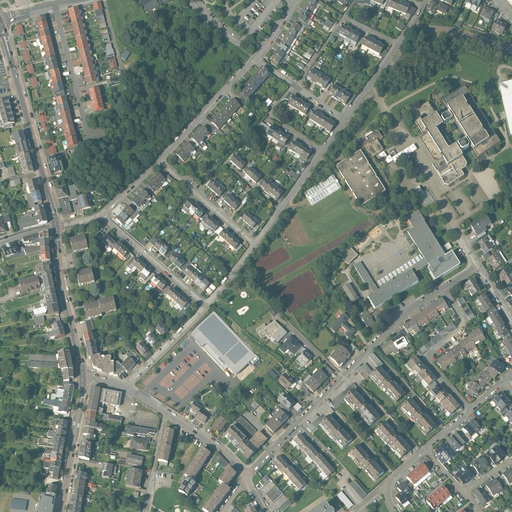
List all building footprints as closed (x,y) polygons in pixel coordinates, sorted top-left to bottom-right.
[(154,0),(142,0),(139,3),(148,14),(159,5),(155,0),(154,0)] [(395,0),(395,1),(392,0),(390,0),(388,6),(391,8),(394,10),(398,0),(396,0),(395,0)] [(400,1),(398,0),(394,10),(400,12),(400,11),(403,4),(400,3),(400,1)] [(474,0),(471,6),(477,9),(479,4),(481,0),(474,0)] [(511,0),(503,0),(511,9),(511,0)] [(448,7),(440,3),(438,6),(430,2),(429,5),(426,11),(434,14),(436,10),(443,13),(445,9),(447,10),(448,7)] [(100,3),(93,4),(95,11),(102,10),(100,3)] [(314,8),(308,4),(304,9),(305,9),(311,13),(314,8)] [(407,6),(403,4),(400,11),(403,13),(405,14),(405,16),(408,20),(410,16),(411,17),(412,15),(415,9),(412,8),(413,6),(407,4),(407,6)] [(493,12),(484,7),(480,15),(489,20),(493,12)] [(78,8),(69,11),(70,18),(80,15),(82,15),(81,12),(79,13),(78,8)] [(311,13),(305,9),(302,14),(302,15),(308,19),(311,13)] [(102,10),(95,11),(97,18),(104,16),(102,10)] [(80,15),(70,18),(72,24),(81,22),(83,21),(83,19),(81,19),(80,15)] [(308,19),(302,15),(299,19),(298,20),(305,24),(308,19)] [(45,17),(36,19),(37,23),(35,24),(36,26),(38,26),(47,24),(45,17)] [(305,24),(298,20),(299,19),(297,18),(295,21),(304,27),(309,30),(310,27),(305,24)] [(506,25),(496,20),(491,29),(502,34),(506,25)] [(304,27),(295,21),(294,24),(300,28),(302,30),(304,27)] [(81,22),(72,24),(74,31),(83,29),(85,28),(84,26),(82,26),(81,22)] [(396,27),(402,30),(405,25),(398,22),(396,27)] [(47,24),(38,26),(39,30),(37,30),(38,33),(40,33),(48,30),(47,24)] [(300,28),(294,24),(291,29),(297,33),(300,28)] [(346,29),(342,27),(341,29),(339,34),(345,37),(349,29),(347,27),(346,29)] [(83,29),(74,31),(76,38),(85,35),(87,35),(86,32),(84,33),(83,29)] [(297,33),(291,29),(287,34),(288,34),(294,38),(297,33)] [(352,30),(349,29),(345,37),(351,40),(354,33),(351,31),(352,30)] [(48,30),(40,33),(41,37),(39,37),(40,40),(50,37),(48,30)] [(357,33),(355,32),(354,33),(351,40),(356,43),(357,42),(360,37),(360,36),(357,34),(357,33)] [(294,38),(288,34),(284,39),(291,44),(294,39),(294,38)] [(85,35),(76,38),(77,45),(87,42),(88,42),(88,39),(86,39),(85,35)] [(40,40),(39,40),(40,44),(41,44),(41,46),(43,46),(52,44),(50,37),(40,40)] [(369,40),(366,38),(365,39),(363,44),(362,45),(368,48),(373,39),(370,38),(369,40)] [(291,44),(284,39),(281,44),(282,45),(287,49),(291,44)] [(375,40),(373,39),(368,48),(374,51),(378,44),(374,42),(375,40)] [(87,42),(77,45),(79,51),(88,49),(90,48),(89,46),(88,46),(87,42)] [(381,43),(378,42),(378,44),(374,51),(380,54),(382,49),(383,47),(380,45),(381,43)] [(52,44),(43,46),(44,50),(42,51),(43,53),(45,53),(53,51),(52,44)] [(287,49),(282,45),(278,50),(285,54),(288,49),(287,49)] [(88,49),(79,51),(81,58),(90,56),(92,55),(91,52),(89,53),(88,49)] [(126,50),(121,58),(126,61),(130,53),(126,50)] [(285,54),(278,50),(275,55),(281,59),(285,54)] [(53,51),(45,53),(46,57),(44,57),(45,60),(46,59),(55,57),(53,51)] [(281,59),(275,55),(272,60),(273,61),(278,64),(281,59)] [(90,56),(81,58),(82,65),(92,62),(93,62),(93,59),(91,60),(90,56)] [(55,57),(46,59),(47,63),(46,64),(46,67),(48,66),(57,64),(55,57)] [(92,62),(82,65),(84,72),(93,69),(95,69),(94,66),(93,66),(92,62)] [(57,64),(48,66),(49,70),(47,71),(48,73),(59,71),(57,64)] [(270,74),(262,67),(260,70),(266,76),(267,77),(270,74)] [(93,69),(84,72),(86,78),(95,76),(97,75),(96,73),(94,73),(93,69)] [(266,76),(260,70),(255,76),(261,82),(262,82),(264,80),(264,79),(266,76)] [(48,73),(49,77),(50,80),(52,80),(60,77),(59,71),(48,73)] [(314,73),(311,71),(311,73),(308,78),(311,80),(310,82),(313,83),(318,74),(315,72),(314,73)] [(321,76),(318,74),(313,83),(315,84),(316,83),(319,85),(323,78),(320,76),(321,76)] [(95,76),(86,78),(88,85),(99,82),(98,79),(96,80),(95,76)] [(261,82),(255,76),(249,81),(250,82),(256,88),(257,88),(259,85),(258,84),(261,82)] [(60,77),(52,80),(53,84),(51,84),(51,87),(53,86),(62,84),(60,77)] [(323,78),(319,85),(322,87),(322,88),(324,89),(325,89),(327,84),(329,81),(326,79),(323,78)] [(511,81),(501,84),(499,84),(505,113),(510,136),(511,135),(511,81)] [(256,88),(250,82),(244,88),(251,94),(252,94),(254,91),(253,91),(256,88)] [(62,84),(53,86),(54,90),(52,91),(53,94),(55,93),(64,91),(62,84)] [(98,86),(88,89),(89,91),(87,92),(88,95),(90,94),(91,99),(100,97),(99,89),(98,89),(98,86)] [(339,89),(333,86),(333,87),(330,92),(329,93),(332,95),(331,97),(334,98),(339,89)] [(473,100),(470,94),(469,93),(465,86),(464,86),(458,90),(458,91),(457,91),(456,91),(451,95),(450,96),(449,96),(443,100),(442,100),(447,107),(448,108),(451,114),(452,114),(450,115),(449,114),(447,114),(441,118),(441,119),(442,121),(440,122),(440,121),(436,115),(435,114),(432,108),(431,107),(431,106),(429,101),(428,101),(421,105),(421,107),(420,107),(418,107),(414,109),(414,111),(413,112),(411,111),(409,113),(409,114),(412,118),(413,118),(414,119),(414,120),(417,125),(418,126),(418,127),(422,133),(423,133),(426,132),(429,136),(428,137),(429,140),(430,140),(431,139),(433,143),(432,144),(432,145),(437,154),(439,154),(440,153),(442,158),(432,165),(445,184),(448,185),(458,178),(459,179),(464,175),(461,170),(466,167),(467,164),(463,157),(462,157),(461,156),(462,155),(458,150),(457,149),(459,148),(460,151),(462,151),(468,147),(469,145),(468,143),(469,142),(473,148),(474,149),(473,149),(478,157),(485,152),(486,151),(486,152),(492,148),(492,147),(493,147),(500,143),(496,135),(495,136),(495,135),(495,134),(491,128),(491,129),(489,125),(485,118),(484,117),(481,112),(480,112),(480,110),(476,104),(473,100)] [(251,94),(244,88),(239,93),(240,94),(245,99),(246,100),(249,97),(248,96),(251,94)] [(345,93),(339,89),(334,98),(336,99),(337,98),(340,100),(345,93)] [(350,96),(345,93),(340,100),(343,102),(342,103),(345,105),(346,104),(348,100),(351,102),(355,96),(352,94),(350,96)] [(296,97),(293,96),(293,97),(290,101),(288,105),(294,108),(298,101),(295,99),(296,97)] [(65,97),(57,100),(58,104),(56,105),(57,107),(58,107),(67,104),(65,97)] [(100,97),(91,99),(92,104),(90,104),(91,107),(93,107),(94,109),(103,107),(102,105),(100,97)] [(263,104),(267,107),(272,101),(269,98),(263,104)] [(301,101),(299,99),(298,101),(294,108),(297,110),(297,109),(300,111),(304,104),(300,102),(301,101)] [(3,102),(0,102),(0,109),(10,107),(8,101),(8,100),(3,102)] [(233,100),(227,106),(234,112),(237,109),(236,109),(239,106),(237,104),(233,100)] [(67,104),(58,107),(59,111),(58,111),(58,114),(60,113),(69,111),(67,104)] [(307,106),(304,104),(300,111),(299,111),(305,115),(308,109),(310,106),(308,105),(307,106)] [(234,112),(227,106),(222,111),(228,117),(229,118),(232,115),(231,114),(234,112)] [(10,107),(0,109),(0,113),(0,115),(11,112),(10,107)] [(69,111),(60,113),(61,118),(59,118),(60,121),(62,120),(71,118),(69,111)] [(222,111),(217,117),(223,123),(224,124),(226,121),(226,120),(228,117),(222,111)] [(11,112),(0,115),(2,121),(13,118),(11,112)] [(317,114),(314,112),(313,113),(310,118),(309,119),(315,123),(320,114),(318,113),(317,114)] [(320,114),(315,123),(318,125),(318,124),(321,126),(325,119),(322,117),(322,116),(320,114)] [(217,117),(211,123),(212,124),(216,128),(218,130),(221,127),(220,126),(223,123),(217,117)] [(13,118),(2,121),(4,127),(12,125),(14,124),(13,118)] [(71,118),(62,120),(63,124),(61,125),(62,127),(64,127),(72,125),(71,118)] [(332,121),(329,120),(328,121),(325,119),(321,126),(323,127),(323,128),(326,130),(330,133),(335,124),(331,122),(332,121)] [(270,128),(261,122),(258,126),(265,131),(267,133),(270,128)] [(72,125),(64,127),(65,131),(63,131),(64,134),(65,134),(74,131),(72,125)] [(203,127),(197,134),(203,139),(205,136),(206,137),(209,134),(205,130),(203,127)] [(275,130),(271,127),(270,128),(267,133),(266,135),(267,136),(267,135),(272,138),(272,139),(278,130),(276,128),(275,130)] [(280,131),(278,130),(272,139),(273,140),(274,139),(278,141),(277,142),(278,143),(283,135),(279,133),(280,131)] [(74,131),(65,134),(66,138),(65,138),(65,141),(67,140),(76,138),(74,131)] [(378,131),(375,131),(366,137),(368,140),(371,145),(378,141),(377,139),(378,138),(378,140),(380,140),(383,138),(378,131)] [(18,135),(13,137),(14,139),(12,139),(13,143),(15,142),(15,145),(16,145),(25,143),(23,134),(18,135)] [(197,134),(191,140),(197,145),(200,142),(201,143),(204,140),(203,139),(197,134)] [(286,137),(283,135),(278,143),(276,145),(281,148),(283,145),(284,145),(285,144),(288,139),(289,137),(287,135),(286,137)] [(76,138),(67,140),(68,145),(67,146),(67,149),(69,148),(70,150),(78,148),(76,138)] [(383,150),(378,141),(371,145),(368,140),(355,148),(355,149),(357,153),(336,167),(361,207),(383,193),(386,198),(398,190),(399,189),(394,181),(392,183),(375,156),(377,154),(377,155),(383,151),(383,150)] [(297,144),(293,142),(290,147),(289,149),(294,153),(293,153),(294,154),(300,144),(297,143),(297,144)] [(25,143),(16,145),(20,157),(29,155),(25,143)] [(396,163),(417,148),(414,143),(392,157),(396,163)] [(192,148),(187,144),(182,150),(188,156),(190,153),(191,154),(194,150),(192,148)] [(302,146),(300,144),(294,154),(295,153),(299,156),(299,157),(305,149),(301,147),(302,146)] [(308,152),(305,149),(299,157),(300,158),(300,157),(306,160),(305,161),(306,161),(308,158),(311,153),(312,152),(309,150),(308,152)] [(182,150),(176,156),(180,160),(183,162),(182,161),(184,159),(185,160),(188,156),(182,150)] [(29,155),(20,157),(24,175),(34,172),(29,155)] [(237,158),(235,156),(234,157),(231,161),(230,162),(235,166),(240,161),(242,159),(239,156),(237,158)] [(60,157),(50,160),(54,174),(62,172),(60,167),(62,167),(61,163),(62,163),(60,157)] [(240,161),(235,166),(241,171),(245,166),(245,165),(240,161)] [(7,168),(10,177),(16,175),(13,167),(7,168)] [(255,174),(250,169),(249,170),(246,174),(245,175),(251,179),(255,174)] [(295,181),(299,176),(291,170),(287,175),(295,181)] [(165,181),(158,174),(153,180),(159,186),(161,183),(162,184),(165,181)] [(261,178),(255,174),(251,179),(256,184),(257,183),(261,178)] [(159,186),(153,180),(147,186),(153,192),(156,189),(157,190),(159,187),(159,186)] [(36,182),(33,182),(33,181),(30,181),(31,183),(28,184),(26,185),(27,188),(26,188),(28,195),(31,194),(39,192),(36,182)] [(269,183),(266,181),(265,182),(262,186),(261,187),(265,190),(263,191),(265,193),(271,185),(269,183)] [(212,183),(207,187),(213,192),(218,187),(213,182),(212,183)] [(74,184),(56,189),(57,194),(58,200),(68,197),(66,192),(76,190),(74,184)] [(274,187),(271,185),(265,193),(267,194),(268,193),(271,195),(276,189),(274,187)] [(218,187),(213,192),(219,198),(220,197),(224,192),(218,187)] [(283,193),(277,189),(276,189),(271,195),(275,198),(274,200),(276,201),(277,200),(281,196),(283,193)] [(143,191),(137,197),(143,202),(146,200),(147,200),(150,197),(143,191)] [(39,192),(31,194),(34,205),(42,203),(39,192)] [(34,205),(31,194),(28,195),(27,195),(28,202),(30,210),(32,210),(34,209),(35,209),(34,205)] [(87,196),(79,198),(80,204),(89,202),(87,196)] [(225,201),(224,202),(229,206),(234,201),(228,196),(225,201)] [(68,197),(58,200),(63,215),(72,213),(68,197)] [(143,202),(137,197),(132,203),(138,208),(141,205),(141,206),(144,203),(143,202)] [(430,197),(424,200),(427,206),(433,203),(430,197)] [(239,206),(234,201),(229,206),(235,211),(239,206)] [(89,202),(80,204),(82,210),(90,208),(89,202)] [(192,207),(188,203),(185,207),(183,210),(187,214),(189,211),(194,215),(199,209),(194,205),(192,207)] [(239,206),(235,211),(234,213),(236,215),(243,206),(240,204),(239,206)] [(35,209),(34,209),(32,210),(33,213),(35,212),(36,215),(44,213),(43,209),(44,209),(43,207),(35,209)] [(134,212),(128,207),(123,213),(129,218),(132,221),(139,213),(136,211),(134,213),(134,212)] [(204,214),(199,209),(194,215),(199,219),(199,220),(200,219),(204,214)] [(30,210),(26,211),(27,212),(28,217),(31,216),(32,219),(34,219),(34,218),(35,218),(36,218),(36,215),(35,212),(33,213),(32,210),(30,210)] [(444,255),(424,222),(418,212),(407,219),(413,229),(407,232),(425,259),(403,273),(405,275),(394,282),(392,280),(384,285),(386,287),(378,292),(374,284),(360,262),(354,266),(368,288),(370,287),(375,294),(368,298),(375,309),(418,282),(413,274),(428,264),(429,267),(427,268),(435,281),(460,265),(452,252),(445,256),(444,255)] [(35,218),(34,218),(34,219),(32,219),(31,216),(28,217),(21,219),(18,223),(20,231),(30,228),(38,226),(47,223),(44,213),(36,215),(36,218),(35,218)] [(129,218),(123,213),(118,218),(119,219),(124,223),(129,218)] [(9,214),(1,217),(2,220),(3,224),(11,222),(9,214)] [(252,218),(246,214),(246,215),(242,220),(247,224),(252,218)] [(485,216),(470,225),(477,236),(484,232),(482,229),(490,224),(485,216)] [(214,222),(209,218),(204,223),(209,228),(214,222)] [(258,223),(252,218),(247,224),(253,229),(256,224),(258,223)] [(219,227),(214,222),(209,228),(215,232),(219,227)] [(229,235),(224,231),(219,236),(224,241),(229,235)] [(39,235),(23,240),(25,246),(36,244),(41,242),(40,241),(39,235)] [(234,240),(229,235),(224,241),(230,245),(234,240)] [(85,236),(70,240),(73,252),(88,248),(85,236)] [(111,240),(106,236),(102,241),(101,241),(106,246),(111,240)] [(489,236),(478,243),(484,254),(485,254),(487,252),(492,249),(487,243),(491,240),(489,236)] [(49,240),(40,241),(41,242),(41,244),(39,244),(40,247),(41,247),(41,250),(49,249),(49,240)] [(117,245),(111,240),(106,246),(112,251),(113,249),(117,245)] [(239,244),(234,240),(230,245),(235,250),(239,245),(239,244)] [(164,246),(158,242),(154,247),(154,248),(159,252),(164,246)] [(117,245),(113,249),(118,253),(123,248),(118,243),(117,245)] [(10,246),(10,245),(10,246),(7,247),(6,247),(3,249),(6,257),(13,255),(19,253),(16,247),(15,244),(10,246)] [(169,251),(164,246),(159,252),(164,257),(169,251)] [(40,247),(24,250),(26,256),(29,255),(41,251),(41,250),(41,247),(40,247)] [(123,248),(118,253),(124,258),(126,260),(131,255),(129,252),(129,253),(123,248)] [(357,256),(350,248),(340,257),(347,265),(357,256)] [(41,250),(41,251),(41,256),(40,256),(39,256),(40,258),(41,258),(42,262),(42,263),(50,262),(50,258),(49,249),(41,250)] [(81,268),(77,252),(71,254),(75,270),(81,268)] [(171,253),(166,259),(169,261),(173,255),(174,255),(175,254),(172,252),(171,253)] [(503,264),(496,254),(491,257),(488,259),(495,270),(503,264)] [(174,255),(173,255),(169,261),(174,265),(179,260),(174,255)] [(141,264),(136,259),(132,265),(134,267),(137,269),(141,264)] [(179,260),(174,265),(179,270),(179,269),(184,264),(179,260)] [(186,266),(182,271),(184,273),(191,265),(191,266),(192,265),(189,262),(186,266)] [(41,267),(40,267),(40,268),(37,268),(38,279),(42,278),(51,276),(52,275),(50,264),(41,267)] [(146,268),(141,264),(137,269),(142,274),(146,268)] [(184,273),(184,274),(189,278),(196,270),(191,266),(191,265),(184,273)] [(152,273),(146,268),(142,274),(147,278),(152,273)] [(91,270),(77,274),(80,286),(95,282),(91,270)] [(196,270),(189,278),(194,283),(199,277),(201,274),(196,270)] [(511,275),(509,277),(505,271),(498,275),(502,282),(505,280),(507,285),(511,282),(511,275)] [(51,276),(42,278),(44,285),(52,283),(51,276)] [(162,281),(156,277),(152,282),(157,287),(162,281)] [(204,282),(199,277),(194,283),(199,287),(204,292),(210,286),(204,281),(204,282)] [(38,279),(20,284),(24,298),(41,294),(45,293),(44,285),(42,278),(38,279)] [(474,279),(463,286),(466,290),(468,288),(473,295),(479,291),(475,284),(476,283),(474,279)] [(167,286),(162,281),(157,287),(162,291),(167,286)] [(52,283),(44,285),(45,293),(54,291),(52,283)] [(349,284),(342,288),(353,305),(360,301),(349,284)] [(167,286),(162,291),(159,295),(161,297),(164,294),(169,288),(167,286)] [(177,294),(171,289),(166,295),(167,295),(172,300),(177,294)] [(54,291),(45,293),(47,299),(55,298),(54,291)] [(182,299),(177,294),(172,300),(177,304),(182,299)] [(485,295),(478,299),(482,305),(489,301),(485,295)] [(55,298),(47,299),(46,300),(48,309),(57,306),(55,298)] [(113,298),(98,302),(99,304),(101,314),(116,311),(113,298)] [(442,298),(432,304),(432,305),(436,311),(442,307),(445,311),(449,309),(442,298)] [(462,298),(457,301),(461,306),(466,303),(462,298)] [(188,304),(182,299),(177,304),(174,308),(177,311),(178,309),(181,311),(184,308),(188,304)] [(489,301),(482,305),(486,312),(486,311),(493,307),(492,307),(489,301)] [(99,304),(84,308),(87,320),(91,319),(102,316),(101,314),(99,304)] [(432,305),(426,309),(426,310),(423,312),(423,313),(427,319),(433,315),(435,318),(439,316),(436,311),(432,305)] [(48,309),(46,309),(46,312),(48,312),(49,317),(59,315),(57,306),(48,309)] [(214,312),(190,335),(224,371),(228,367),(236,375),(248,363),(251,367),(253,365),(255,368),(261,363),(258,360),(259,359),(214,312)] [(492,315),(489,317),(493,323),(500,319),(496,312),(492,315)] [(423,313),(416,317),(417,317),(413,320),(417,327),(424,323),(425,325),(429,323),(427,319),(423,313)] [(344,314),(330,328),(335,333),(341,326),(348,333),(345,335),(349,339),(356,332),(352,328),(351,329),(344,323),(349,318),(344,314)] [(376,326),(369,314),(362,319),(364,322),(363,322),(365,326),(366,325),(369,330),(376,326)] [(43,318),(37,320),(38,327),(45,325),(43,318)] [(91,319),(87,320),(85,321),(89,335),(92,334),(95,334),(91,319)] [(500,319),(493,323),(497,329),(503,326),(504,325),(500,319)] [(411,323),(404,327),(404,329),(408,334),(414,330),(416,334),(420,331),(417,327),(413,320),(410,322),(411,323)] [(274,322),(268,328),(267,327),(266,328),(259,332),(262,337),(269,333),(273,337),(281,328),(274,322)] [(60,324),(52,327),(50,327),(51,330),(52,329),(53,330),(54,331),(55,333),(63,330),(60,324)] [(164,328),(161,325),(156,330),(162,337),(167,332),(164,328)] [(497,329),(496,330),(500,336),(502,335),(507,332),(503,326),(497,329)] [(286,334),(281,328),(273,337),(272,338),(277,343),(286,334)] [(478,329),(475,332),(469,336),(469,335),(468,336),(469,337),(473,343),(479,339),(481,342),(485,340),(478,329)] [(51,334),(47,336),(48,339),(54,337),(55,336),(56,338),(55,338),(55,340),(65,336),(63,330),(55,333),(51,334)] [(89,335),(83,337),(85,344),(94,342),(92,334),(89,335)] [(400,334),(397,336),(397,337),(391,341),(395,348),(402,344),(403,346),(407,344),(402,337),(401,334),(400,334)] [(154,337),(151,335),(146,340),(152,346),(158,341),(154,337)] [(301,347),(291,337),(288,341),(281,348),(285,352),(289,348),(294,353),(295,353),(301,347)] [(466,340),(460,344),(459,343),(460,344),(464,351),(470,347),(472,350),(476,347),(473,343),(469,337),(465,339),(466,340)] [(511,340),(510,337),(503,342),(507,348),(511,344),(511,340)] [(391,341),(387,344),(388,344),(381,348),(383,350),(385,355),(392,351),(394,354),(397,351),(395,348),(391,341)] [(94,342),(85,344),(87,352),(96,350),(94,342)] [(145,347),(142,344),(141,344),(136,349),(143,356),(143,355),(146,358),(150,353),(148,351),(148,350),(145,347)] [(356,348),(351,344),(347,348),(351,353),(356,348)] [(460,344),(456,347),(450,351),(450,352),(454,358),(456,357),(457,358),(459,357),(459,355),(461,354),(463,357),(466,355),(464,351),(460,344)] [(345,351),(340,346),(329,358),(339,367),(350,355),(349,355),(345,351)] [(303,349),(301,347),(295,353),(294,353),(294,354),(296,356),(300,352),(303,349)] [(96,350),(87,352),(88,360),(90,360),(98,357),(96,350)] [(174,351),(166,359),(169,363),(177,354),(174,351)] [(306,351),(305,351),(302,354),(297,359),(300,362),(301,361),(305,365),(309,362),(313,358),(306,351)] [(69,352),(58,355),(60,365),(61,370),(62,372),(63,372),(73,371),(69,352)] [(139,359),(131,352),(129,354),(128,353),(125,356),(128,359),(131,361),(132,362),(134,360),(136,362),(139,359)] [(450,352),(437,361),(443,371),(447,368),(446,366),(451,363),(452,365),(457,362),(454,358),(450,352)] [(98,357),(90,360),(93,368),(97,369),(97,371),(101,372),(102,371),(109,373),(109,375),(113,375),(113,376),(117,377),(121,373),(122,374),(125,371),(121,366),(118,363),(111,363),(110,363),(111,359),(109,357),(105,359),(103,358),(101,358),(100,355),(98,357)] [(415,357),(407,363),(412,369),(420,363),(415,357)] [(128,359),(121,366),(125,371),(127,373),(134,366),(135,364),(132,362),(131,361),(128,359)] [(498,364),(494,362),(490,368),(497,373),(499,374),(501,370),(501,371),(503,368),(503,367),(498,364)] [(412,369),(411,370),(414,373),(415,372),(418,375),(425,368),(420,363),(412,369)] [(392,381),(379,367),(379,368),(373,373),(370,375),(383,389),(384,389),(392,381)] [(490,368),(489,367),(485,374),(492,378),(493,379),(497,373),(490,368)] [(418,375),(416,377),(421,382),(423,380),(431,373),(426,368),(418,375)] [(274,380),(277,377),(271,370),(268,373),(274,380)] [(73,371),(63,372),(64,386),(66,386),(70,387),(69,382),(67,382),(67,380),(73,380),(73,371)] [(327,378),(319,371),(312,378),(320,386),(327,378)] [(431,373),(423,380),(428,386),(429,385),(434,381),(436,379),(431,373)] [(485,374),(484,373),(482,376),(483,377),(481,380),(486,383),(488,384),(492,378),(485,374)] [(294,383),(285,374),(279,381),(288,390),(294,383)] [(320,386),(312,378),(305,385),(308,387),(313,393),(320,386)] [(481,380),(477,378),(476,381),(477,381),(474,385),(480,388),(482,389),(486,383),(481,380)] [(392,381),(384,389),(396,403),(405,395),(393,381),(392,381)] [(474,385),(471,382),(469,385),(470,385),(467,390),(468,391),(474,394),(475,395),(478,391),(480,388),(474,385)] [(431,387),(428,390),(430,392),(438,386),(436,383),(431,387)] [(438,386),(430,392),(432,395),(433,394),(436,397),(443,390),(439,385),(438,386)] [(306,390),(303,387),(300,389),(308,397),(310,394),(306,390)] [(89,401),(104,404),(106,391),(91,389),(89,401)] [(59,390),(58,393),(57,393),(55,401),(63,402),(65,391),(59,390)] [(443,390),(436,397),(441,403),(442,402),(448,396),(443,390)] [(68,392),(65,391),(63,402),(71,403),(73,392),(69,391),(68,392)] [(106,391),(104,404),(119,407),(121,394),(106,391)] [(366,405),(354,391),(352,392),(350,394),(348,396),(345,398),(345,399),(357,413),(358,412),(366,405)] [(496,397),(492,401),(496,406),(506,398),(501,392),(496,397)] [(294,404),(285,395),(279,401),(281,403),(289,410),(288,409),(290,407),(291,408),(294,404)] [(448,396),(442,402),(446,408),(454,401),(449,396),(448,396)] [(506,398),(496,406),(501,411),(505,407),(510,403),(506,398)] [(423,413),(410,399),(401,407),(414,421),(423,413)] [(104,404),(89,401),(87,412),(96,414),(102,414),(104,404)] [(254,401),(247,409),(251,413),(259,405),(254,401)] [(446,408),(445,409),(450,415),(459,407),(454,401),(446,408)] [(71,403),(63,402),(63,403),(61,413),(66,414),(67,409),(70,410),(71,403)] [(289,410),(281,403),(279,405),(287,413),(290,411),(289,410)] [(294,407),(298,411),(302,406),(298,403),(294,407)] [(197,406),(194,404),(188,413),(196,418),(201,410),(202,408),(198,405),(197,406)] [(379,418),(367,404),(366,405),(358,412),(370,426),(379,418)] [(287,413),(279,405),(277,408),(279,410),(285,416),(287,413)] [(210,416),(201,410),(196,418),(204,424),(209,417),(210,416)] [(279,410),(272,418),(280,426),(288,419),(285,416),(279,410)] [(96,414),(87,412),(86,420),(95,422),(96,417),(96,414)] [(435,426),(423,413),(414,421),(427,434),(435,426)] [(122,418),(109,416),(108,421),(107,424),(120,426),(122,418)] [(342,430),(329,416),(327,418),(324,420),(322,422),(320,424),(333,438),(342,430)] [(219,417),(212,428),(219,433),(224,424),(225,425),(227,422),(219,417)] [(255,431),(241,418),(238,422),(252,435),(255,431)] [(280,426),(272,418),(265,426),(267,428),(266,429),(267,430),(268,429),(273,434),(280,426)] [(95,422),(86,420),(84,428),(94,429),(100,430),(102,430),(102,426),(95,425),(95,422)] [(473,420),(468,424),(476,433),(480,429),(477,425),(473,420)] [(397,436),(385,422),(375,430),(388,444),(389,443),(397,436)] [(476,433),(468,424),(463,428),(467,433),(471,437),(476,433)] [(154,434),(155,430),(130,426),(129,428),(129,432),(127,432),(127,436),(133,436),(133,434),(146,436),(149,434),(149,433),(154,434)] [(246,439),(232,426),(228,430),(229,431),(225,435),(224,437),(248,460),(266,441),(258,432),(248,443),(245,440),(246,439)] [(94,429),(84,428),(83,435),(87,436),(86,444),(92,445),(93,439),(92,438),(94,429)] [(127,437),(127,436),(127,432),(129,432),(129,428),(125,428),(125,430),(122,430),(121,436),(127,437)] [(174,432),(165,430),(161,445),(171,448),(174,432)] [(352,440),(342,430),(333,438),(343,448),(352,440)] [(459,433),(459,432),(454,436),(462,446),(467,442),(463,437),(459,433)] [(66,434),(56,433),(55,440),(65,442),(66,434)] [(297,433),(288,440),(291,443),(293,441),(300,435),(299,435),(297,433),(298,433),(297,433)] [(300,435),(293,441),(298,446),(304,441),(300,435)] [(410,449),(398,435),(397,436),(389,443),(401,457),(410,449)] [(462,446),(454,436),(449,440),(456,448),(457,450),(462,446)] [(55,440),(55,441),(54,441),(53,448),(63,450),(65,442),(55,440)] [(141,441),(133,440),(132,448),(146,450),(147,443),(147,442),(141,441)] [(309,446),(304,441),(298,446),(302,452),(303,451),(309,446)] [(456,448),(450,441),(448,443),(451,447),(454,450),(456,448)] [(86,444),(82,443),(80,451),(81,451),(90,452),(92,445),(86,444)] [(449,449),(445,444),(440,448),(449,459),(454,455),(449,449)] [(171,448),(161,445),(161,446),(158,461),(167,463),(171,448)] [(315,451),(310,445),(309,446),(303,451),(308,457),(315,451)] [(370,460),(358,446),(349,454),(361,468),(362,467),(370,460)] [(496,447),(491,452),(490,452),(487,454),(487,455),(491,460),(495,465),(504,457),(501,453),(496,447)] [(63,450),(53,448),(52,456),(62,457),(63,450)] [(449,459),(440,448),(435,453),(439,457),(444,463),(449,459)] [(202,450),(193,463),(201,468),(210,454),(202,449),(202,450)] [(90,452),(81,451),(81,453),(80,453),(79,458),(89,460),(90,452)] [(315,451),(308,457),(312,462),(313,461),(319,456),(315,451)] [(138,455),(131,454),(131,457),(128,456),(126,464),(142,467),(143,459),(137,458),(138,455)] [(227,464),(218,455),(214,459),(223,468),(227,464)] [(319,456),(313,461),(318,467),(325,461),(320,455),(319,456)] [(62,457),(52,456),(51,463),(61,465),(62,457)] [(279,457),(272,463),(277,469),(284,463),(279,457)] [(481,458),(480,457),(476,461),(484,471),(488,467),(486,463),(481,458)] [(383,473),(371,459),(370,460),(362,467),(374,481),(383,473)] [(325,461),(318,467),(322,472),(329,466),(325,461)] [(484,471),(476,461),(471,465),(479,474),(484,471)] [(193,463),(185,476),(188,478),(193,481),(201,468),(193,463)] [(284,463),(277,469),(282,474),(283,474),(289,468),(284,463)] [(426,469),(422,464),(417,469),(423,477),(429,472),(426,469)] [(112,466),(104,465),(103,473),(102,478),(109,479),(109,476),(111,476),(111,474),(112,467),(112,466)] [(329,466),(322,472),(327,477),(334,471),(329,466)] [(434,472),(429,466),(426,469),(429,472),(431,475),(434,473),(434,472)] [(474,473),(468,467),(466,469),(471,475),(474,473)] [(295,473),(290,468),(289,468),(283,474),(288,479),(295,473)] [(466,469),(465,468),(460,472),(468,481),(473,477),(471,475),(466,469)] [(228,469),(218,482),(222,485),(226,488),(236,475),(228,469)] [(423,477),(417,469),(411,473),(418,481),(423,477)] [(60,470),(55,470),(50,470),(49,474),(54,474),(53,480),(58,480),(60,470)] [(132,471),(129,471),(128,477),(128,478),(128,480),(127,481),(126,487),(129,487),(129,488),(138,490),(139,486),(140,485),(141,484),(140,483),(141,481),(142,478),(141,476),(141,472),(133,471),(132,471)] [(468,481),(460,472),(456,476),(460,481),(463,485),(468,481)] [(511,483),(511,479),(507,472),(502,475),(503,476),(508,483),(509,485),(511,483)] [(295,473),(288,479),(294,485),(300,479),(295,473)] [(418,481),(411,473),(406,478),(410,482),(413,486),(418,481)] [(86,475),(76,474),(76,477),(75,482),(85,484),(85,480),(86,475)] [(193,481),(188,478),(179,491),(179,492),(187,497),(196,483),(193,481)] [(300,479),(294,485),(299,491),(306,485),(300,479)] [(495,481),(495,480),(490,483),(497,493),(502,490),(499,486),(495,481)] [(85,484),(75,482),(74,489),(83,491),(84,487),(85,484)] [(413,486),(410,482),(407,485),(413,491),(416,488),(413,486)] [(497,493),(490,483),(486,486),(486,487),(491,494),(493,496),(497,493)] [(410,493),(405,487),(403,484),(397,489),(400,494),(405,499),(411,494),(410,493)] [(222,485),(213,498),(220,504),(230,491),(226,488),(222,485)] [(57,488),(48,487),(47,495),(55,496),(57,488)] [(450,496),(443,487),(438,491),(446,499),(450,496)] [(272,488),(265,494),(273,503),(280,497),(276,492),(272,488)] [(83,491),(74,489),(72,498),(82,500),(83,496),(83,491)] [(481,491),(481,490),(474,494),(482,506),(489,501),(486,498),(481,491)] [(337,495),(349,509),(353,505),(342,491),(337,495)] [(446,499),(438,491),(434,494),(442,503),(446,499)] [(40,503),(39,503),(37,511),(52,511),(55,496),(47,495),(42,494),(40,503)] [(405,499),(400,494),(395,498),(399,503),(402,506),(407,501),(405,499)] [(442,503),(434,494),(430,498),(438,507),(442,503)] [(82,500),(72,498),(72,502),(71,505),(81,507),(82,500)] [(213,498),(203,510),(204,511),(213,511),(220,504),(213,498)] [(438,507),(430,498),(426,502),(433,510),(438,507)] [(25,511),(27,502),(12,501),(11,510),(23,511),(25,511)] [(285,502),(278,508),(281,511),(282,511),(289,507),(285,502)]
